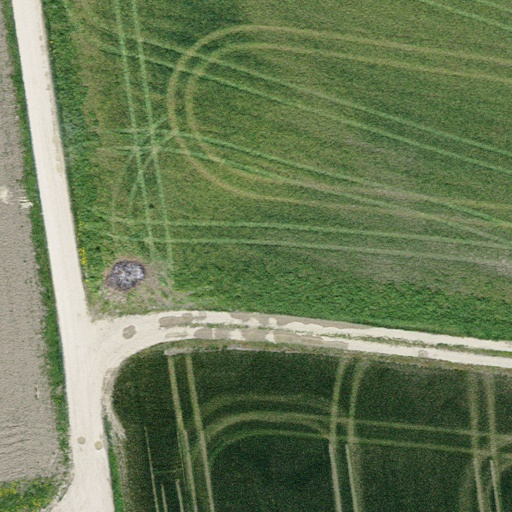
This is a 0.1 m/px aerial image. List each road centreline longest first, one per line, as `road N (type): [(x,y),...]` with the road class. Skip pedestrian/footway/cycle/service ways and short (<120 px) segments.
road 1 (track): [(102,511),(26,0)]
road 2 (track): [(73,336),(213,323),(511,356)]
